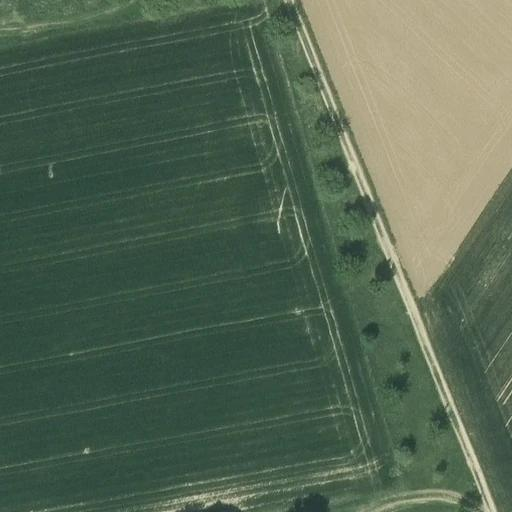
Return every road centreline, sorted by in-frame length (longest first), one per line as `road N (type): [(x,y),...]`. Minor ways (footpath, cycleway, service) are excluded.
road 1 (track): [(489,511),(286,0)]
road 2 (track): [(136,0),(78,22),(0,31)]
